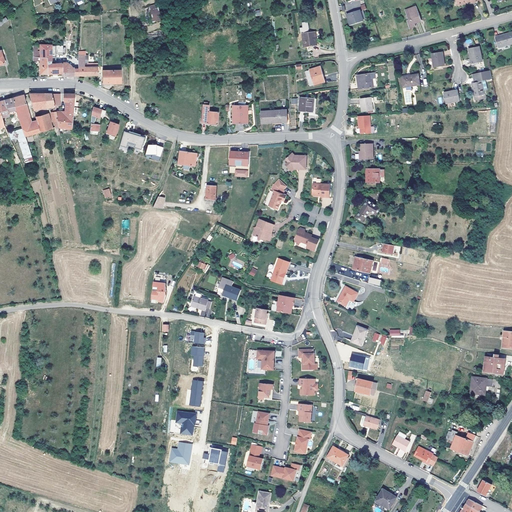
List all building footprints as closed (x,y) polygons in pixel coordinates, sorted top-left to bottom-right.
[(157,4),(149,6),(152,22),(161,20),(157,4)] [(416,6),(406,10),(409,20),(407,20),(410,28),(415,26),(415,23),(414,22),(421,20),(416,6)] [(363,10),(347,15),(350,23),(361,20),(361,19),(365,18),(363,10)] [(316,32),(302,34),(304,47),(318,45),(316,32)] [(511,32),(495,37),(498,47),(511,43),(511,32)] [(51,45),(40,44),(40,56),(47,56),(47,59),(51,59),(51,54),(63,54),(63,46),(51,45)] [(479,46),(468,48),(471,64),(482,61),(479,46)] [(442,51),(431,53),(434,67),(444,65),(442,51)] [(78,57),(78,68),(78,75),(79,75),(81,75),(98,75),(98,67),(85,67),(85,63),(85,57),(78,57)] [(47,59),(47,63),(47,73),(61,73),(62,76),(67,76),(74,76),(74,69),(71,65),(66,62),(62,63),(51,63),(51,59),(47,59)] [(321,67),(310,70),(314,85),(325,82),(321,67)] [(121,70),(102,70),(102,83),(121,83),(121,70)] [(310,70),(305,71),(310,86),(314,85),(310,70)] [(490,70),(477,73),(478,81),(474,82),(471,83),(475,100),(486,98),(482,81),(492,78),(490,70)] [(375,73),(357,76),(359,88),(373,87),(372,78),(375,77),(375,73)] [(418,74),(401,76),(402,87),(420,84),(418,74)] [(457,90),(443,93),(445,103),(459,100),(457,90)] [(42,93),(29,93),(33,109),(54,106),(51,93),(42,93)] [(64,101),(66,101),(65,109),(65,111),(65,114),(73,115),(74,102),(75,99),(75,94),(70,94),(64,93),(64,101)] [(12,98),(16,114),(21,128),(24,136),(38,132),(40,132),(37,123),(32,124),(29,125),(23,104),(26,103),(23,95),(19,96),(12,98)] [(370,97),(360,98),(362,112),(372,110),(371,103),(370,97)] [(4,100),(0,101),(0,111),(2,117),(16,114),(12,98),(4,100)] [(314,98),(300,98),(300,111),(301,111),(300,121),(304,121),(305,111),(313,111),(314,98)] [(26,103),(23,104),(29,125),(32,124),(26,103)] [(209,105),(203,104),(202,122),(217,124),(218,112),(209,111),(209,105)] [(160,107),(148,105),(147,111),(158,114),(160,107)] [(238,105),(232,105),(232,123),(245,123),(245,105),(238,105)] [(93,106),(92,112),(90,130),(99,131),(100,124),(94,124),(94,122),(98,122),(98,118),(100,118),(101,109),(93,106)] [(51,112),(49,112),(52,122),(53,121),(55,127),(58,127),(55,111),(55,108),(54,109),(51,111),(51,112)] [(287,110),(261,111),(262,124),(288,122),(287,110)] [(0,127),(2,126),(3,129),(1,130),(4,138),(9,136),(7,132),(2,117),(0,111),(0,127)] [(60,111),(55,111),(58,127),(72,129),(73,115),(65,114),(65,115),(62,115),(62,111),(60,111)] [(35,116),(37,123),(40,132),(53,128),(51,123),(48,124),(44,114),(35,116)] [(369,115),(357,116),(358,126),(359,126),(360,128),(360,134),(371,133),(369,115)] [(119,123),(110,121),(106,132),(115,134),(119,123)] [(24,136),(21,128),(7,132),(9,136),(10,139),(12,139),(17,138),(24,136)] [(146,138),(125,131),(120,145),(127,147),(128,142),(135,144),(134,147),(135,148),(140,149),(141,149),(144,140),(145,141),(146,138)] [(24,136),(17,138),(26,163),(32,161),(24,136)] [(361,151),(363,151),(363,153),(362,153),(362,160),(373,159),(373,143),(361,144),(361,151)] [(155,144),(147,145),(144,155),(152,154),(160,157),(162,147),(155,145),(155,144)] [(197,153),(179,150),(177,164),(195,166),(197,153)] [(237,152),(231,152),(230,165),(248,165),(249,153),(243,152),(242,154),(237,154),(237,152)] [(285,159),(288,162),(285,165),(290,170),(293,171),(295,168),(297,168),(297,169),(306,169),(306,155),(294,155),(293,154),(291,154),(285,159)] [(379,169),(367,169),(366,182),(379,182),(379,176),(379,169)] [(271,190),(274,191),(268,206),(278,209),(280,203),(280,204),(282,200),(284,201),(286,195),(283,194),(284,190),(283,189),(286,186),(279,179),(274,184),(273,184),(271,190)] [(330,184),(312,183),(312,194),(313,196),(316,196),(318,195),(321,195),(321,197),(329,197),(330,184)] [(216,186),(207,186),(207,199),(215,199),(216,186)] [(102,190),(104,198),(111,196),(109,188),(102,190)] [(164,198),(158,196),(153,207),(162,208),(164,198)] [(380,208),(367,199),(356,216),(363,221),(370,210),(376,214),(380,208)] [(129,228),(129,219),(121,220),(122,229),(129,228)] [(256,227),(254,228),(255,230),(253,235),(257,236),(257,237),(258,237),(259,240),(264,238),(265,241),(267,241),(269,242),(271,237),(270,235),(271,233),(270,233),(272,230),(271,230),(273,224),(259,219),(256,227)] [(301,229),(299,230),(295,239),(296,241),(300,243),(303,242),(309,245),(308,248),(316,251),(320,240),(312,237),(313,235),(306,233),(305,231),(301,229)] [(394,246),(384,244),(382,251),(393,253),(394,246)] [(373,261),(356,257),(353,269),(370,273),(373,261)] [(291,262),(280,258),(277,265),(288,269),(291,262)] [(288,269),(277,265),(270,279),(283,284),(287,275),(285,275),(288,269)] [(249,274),(254,277),(257,270),(252,268),(249,274)] [(380,286),(381,280),(369,277),(368,283),(380,286)] [(218,287),(224,289),(222,295),(237,301),(241,290),(232,287),(233,282),(222,278),(218,287)] [(153,282),(153,287),(153,291),(152,299),(157,299),(157,298),(158,298),(158,300),(158,301),(164,303),(167,295),(165,294),(166,292),(167,292),(168,291),(167,291),(166,288),(167,283),(153,282)] [(359,292),(347,286),(339,301),(347,305),(351,298),(354,300),(359,292)] [(208,300),(194,296),(192,304),(199,307),(199,308),(206,310),(208,300)] [(278,302),(277,302),(277,306),(278,306),(277,312),(291,314),(292,310),(291,308),(291,306),(292,306),(293,306),(294,299),(294,298),(282,296),(279,296),(278,302)] [(268,310),(257,308),(254,323),(266,325),(268,315),(267,315),(268,310)] [(368,329),(358,326),(354,336),(352,341),(362,345),(368,329)] [(511,331),(504,331),(502,347),(511,347),(511,331)] [(204,333),(191,332),(190,339),(195,339),(197,339),(196,343),(205,344),(205,340),(203,340),(204,338),(204,333)] [(205,348),(193,347),(192,355),(195,355),(194,366),(198,367),(198,366),(202,366),(205,348)] [(303,356),(305,356),(305,363),(303,363),(303,369),(314,368),(314,362),(315,362),(315,352),(314,352),(314,348),(299,349),(300,356),(303,356)] [(258,350),(258,356),(263,356),(263,359),(262,369),(274,369),(274,367),(275,362),(273,362),(274,358),(275,358),(275,351),(258,350)] [(484,362),(488,362),(487,373),(499,374),(504,373),(505,358),(498,358),(498,354),(493,353),(493,358),(485,357),(484,362)] [(370,357),(352,354),(349,367),(368,371),(370,357)] [(497,394),(468,374),(456,392),(466,399),(459,409),(478,422),(497,394)] [(300,384),(303,384),(303,388),(302,388),(301,393),(314,393),(314,388),(314,382),(314,377),(300,377),(300,384)] [(193,380),(190,379),(187,403),(195,404),(198,383),(193,382),(193,380)] [(373,382),(358,379),(355,391),(371,394),(373,382)] [(201,383),(198,383),(195,404),(187,403),(186,405),(198,406),(201,383)] [(270,383),(261,383),(260,389),(260,398),(265,399),(265,396),(271,396),(271,389),(274,389),(274,384),(270,383)] [(274,389),(271,389),(271,396),(265,396),(265,399),(273,399),(274,389)] [(299,409),(301,410),(300,414),(301,414),(301,420),(312,421),(314,403),(300,402),(299,409)] [(258,422),(257,422),(255,431),(269,434),(271,424),(269,424),(271,412),(260,410),(258,422)] [(194,413),(175,411),(174,420),(180,421),(180,423),(179,429),(183,429),(182,433),(190,434),(191,424),(193,424),(194,413)] [(380,419),(366,415),(363,425),(377,429),(380,419)] [(314,430),(301,428),(297,449),(299,450),(308,452),(311,438),(312,438),(314,430)] [(458,431),(453,429),(449,439),(454,441),(451,449),(468,456),(476,435),(469,433),(466,438),(457,435),(458,431)] [(404,438),(397,435),(393,442),(397,444),(396,446),(405,451),(410,442),(404,438)] [(192,444),(179,442),(179,446),(181,447),(181,450),(178,450),(172,449),(170,462),(189,465),(191,456),(189,455),(190,453),(191,453),(192,444)] [(265,446),(254,443),(252,451),(253,451),(253,452),(262,454),(262,452),(263,453),(265,446)] [(333,446),(328,457),(337,462),(343,465),(348,456),(349,455),(344,452),(345,451),(339,448),(338,449),(333,446)] [(434,454),(419,446),(414,455),(424,460),(426,461),(425,463),(429,464),(429,463),(434,454)] [(224,471),(228,452),(222,451),(223,449),(212,447),(211,455),(209,454),(204,453),(203,458),(206,458),(207,454),(211,455),(210,459),(209,462),(219,464),(218,470),(224,471)] [(398,449),(396,456),(403,458),(405,451),(398,449)] [(253,455),(251,455),(249,465),(263,468),(266,457),(261,456),(262,454),(253,452),(253,455)] [(438,456),(434,454),(429,463),(434,465),(438,456)] [(337,462),(335,464),(343,468),(350,457),(348,456),(343,465),(337,462)] [(284,466),(276,464),(274,474),(282,476),(282,474),(286,475),(286,476),(291,478),(292,474),(297,475),(299,468),(301,468),(302,463),(294,461),(293,467),(288,465),(288,467),(287,468),(284,467),(284,466)] [(492,484),(483,480),(477,491),(486,495),(492,484)] [(387,491),(383,489),(375,502),(377,504),(378,502),(390,509),(397,497),(389,492),(388,494),(387,493),(387,491)] [(271,493),(259,491),(257,502),(256,510),(258,511),(267,511),(268,503),(269,503),(271,493)] [(461,508),(462,509),(460,511),(476,511),(478,510),(479,511),(483,505),(469,498),(464,507),(462,506),(461,508)] [(378,502),(377,504),(389,511),(390,509),(378,502)]
